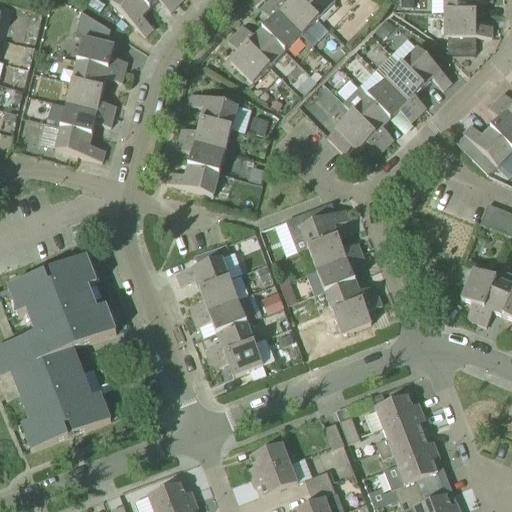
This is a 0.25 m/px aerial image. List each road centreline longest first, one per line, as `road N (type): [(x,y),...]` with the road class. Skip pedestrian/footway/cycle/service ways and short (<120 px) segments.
road 1 (residential): [(426,346),(371,210),(376,185),(506,62),(511,47)]
road 2 (residential): [(197,432),(125,240),(131,196)]
road 3 (residential): [(426,346),(197,432)]
road 4 (residential): [(131,196),(156,92),(181,43),(223,0)]
road 5 (residential): [(197,432),(0,510)]
road 6 (residential): [(511,508),(474,466),(426,346)]
road 7 (residential): [(131,196),(16,169),(0,180)]
